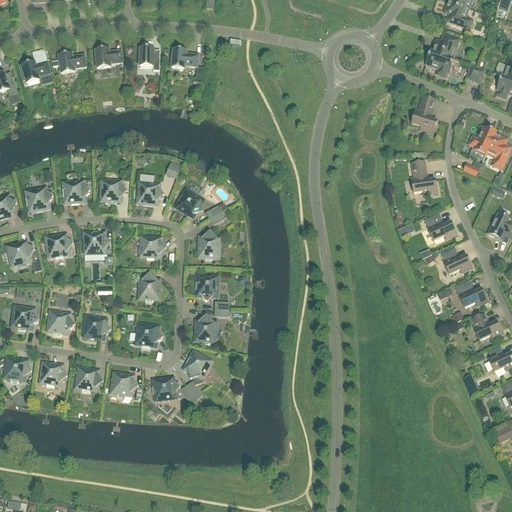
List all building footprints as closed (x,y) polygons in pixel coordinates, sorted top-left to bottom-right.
[(450,0),(449,3),(469,11),(473,0),(450,0)] [(449,3),(445,16),(450,18),(447,24),(470,32),(473,24),(465,21),(469,11),(449,3)] [(432,55),(431,54),(431,55),(461,65),(453,62),(459,44),(444,38),(442,45),(437,43),(432,55)] [(96,52),(97,70),(111,69),(111,66),(123,65),(122,53),(110,54),(109,51),(96,52)] [(154,51),(140,51),(140,69),(154,69),(154,73),(160,74),(160,62),(154,61),(154,51)] [(171,70),(185,72),(186,69),(198,70),(199,58),(187,57),(187,54),(173,52),(171,70)] [(439,72),(438,76),(446,79),(447,75),(449,76),(454,63),(461,66),(461,65),(431,55),(426,68),(439,72)] [(85,58),(73,59),(73,56),(59,58),(60,64),(53,65),(53,70),(60,69),(61,76),(75,74),(75,71),(87,69),(85,58)] [(511,83),(511,62),(510,62),(504,80),(494,77),(511,83)] [(39,79),(51,76),(48,65),(36,68),(35,65),(22,69),(27,86),(40,82),(39,79)] [(467,82),(474,84),(478,71),(471,69),(467,82)] [(485,74),(478,71),(474,84),(480,86),(485,74)] [(4,75),(0,76),(0,95),(7,93),(10,100),(19,97),(11,75),(5,78),(4,75)] [(498,99),(506,102),(508,97),(511,98),(511,83),(494,77),(502,80),(497,93),(499,94),(498,99)] [(416,113),(412,127),(421,130),(420,133),(433,137),(437,124),(430,122),(436,103),(423,100),(419,114),(416,113)] [(474,150),(473,152),(486,158),(482,165),(483,165),(496,137),(497,136),(484,130),(478,142),(475,141),(471,149),(474,150)] [(507,143),(496,137),(483,165),(487,157),(497,161),(493,168),(501,172),(511,150),(505,148),(507,143)] [(182,169),(172,165),(166,177),(177,182),(182,169)] [(412,182),(414,196),(423,195),(424,198),(437,196),(435,182),(428,183),(425,165),(412,167),(414,181),(412,182)] [(475,165),(473,170),(467,167),(464,174),(476,179),(479,173),(482,167),(475,165)] [(511,181),(507,179),(503,186),(511,190),(511,187),(511,181)] [(91,194),(85,189),(84,184),(63,185),(64,192),(62,192),(63,200),(64,200),(65,206),(86,205),(86,200),(91,194)] [(122,200),(128,194),(123,189),(123,184),(102,184),(101,205),(108,205),(108,206),(116,207),(116,205),(122,205),(122,200)] [(159,203),(165,198),(160,192),(160,187),(140,185),(139,192),(137,192),(136,199),(138,199),(137,206),(158,208),(159,203)] [(46,190),(26,194),(27,201),(25,201),(27,209),(28,208),(30,215),(50,211),(49,206),(54,200),(47,195),(46,190)] [(202,208),(204,203),(186,192),(183,198),(181,197),(177,204),(179,205),(175,210),(193,221),(196,217),(204,215),(202,208)] [(0,222),(15,218),(14,213),(17,207),(11,203),(9,198),(0,200),(0,222)] [(224,207),(207,216),(210,222),(222,216),(221,215),(227,212),(224,207)] [(213,228),(225,222),(222,216),(210,222),(213,228)] [(428,231),(434,244),(445,239),(446,243),(457,238),(451,225),(444,228),(439,217),(425,223),(429,231),(428,231)] [(511,223),(499,217),(488,237),(494,240),(495,239),(503,243),(505,239),(511,242),(511,240),(511,224),(511,223)] [(405,230),(399,233),(403,240),(408,237),(405,230)] [(99,235),(99,234),(91,234),(91,236),(84,236),(85,257),(106,256),(106,251),(111,246),(106,240),(105,235),(99,235)] [(213,261),(220,262),(221,241),(215,240),(210,235),(205,240),(200,240),(199,261),(205,261),(205,263),(213,263),(213,261)] [(68,242),(67,237),(46,240),(49,261),(56,260),(56,262),(63,261),(63,259),(70,258),(69,253),(74,247),(68,242)] [(162,246),(162,241),(141,240),(140,260),(147,261),(147,263),(154,263),(154,261),(161,262),(161,257),(167,251),(162,246)] [(29,249),(27,244),(7,249),(12,270),(19,268),(19,270),(26,268),(26,266),(33,264),(31,259),(35,253),(29,249)] [(443,264),(450,278),(460,273),(462,276),(472,271),(466,258),(460,262),(455,251),(442,257),(445,264),(443,264)] [(42,274),(40,265),(33,267),(35,275),(42,274)] [(140,282),(139,303),(146,303),(146,305),(153,305),(153,303),(160,303),(161,282),(156,282),(150,277),(145,282),(140,282)] [(213,300),(218,300),(219,279),(198,279),(198,285),(196,285),(196,293),(197,293),(197,300),(202,300),(207,305),(213,300)] [(459,298),(465,311),(476,306),(477,309),(488,305),(482,292),(475,295),(470,284),(456,290),(459,297),(459,298)] [(15,309),(12,330),(19,331),(18,333),(26,334),(26,332),(33,333),(33,328),(40,323),(35,317),(36,312),(15,309)] [(71,317),(50,314),(48,335),(54,336),(54,338),(61,339),(62,337),(68,338),(69,333),(75,328),(71,322),(71,317)] [(454,326),(457,325),(464,322),(461,315),(454,319),(455,321),(452,322),(454,326)] [(474,330),(480,344),(491,339),(492,342),(503,337),(497,324),(490,328),(485,316),(471,323),(474,330)] [(107,322),(87,319),(84,340),(90,341),(90,343),(97,344),(98,342),(104,343),(105,338),(111,333),(107,327),(107,322)] [(202,347),(209,347),(209,345),(216,345),(217,324),(212,324),(207,319),(201,324),(196,324),(195,345),(202,345),(202,347)] [(159,330),(139,327),(136,347),(142,348),(142,350),(149,351),(150,349),(156,350),(157,345),(163,341),(159,335),(159,330)] [(488,362),(494,375),(505,370),(507,374),(511,371),(511,357),(511,356),(505,359),(500,350),(489,355),(491,360),(488,362)] [(187,367),(184,373),(188,375),(191,383),(198,380),(202,383),(212,364),(194,354),(191,360),(189,359),(185,366),(187,367)] [(475,359),(477,364),(484,361),(482,356),(475,359)] [(19,383),(25,384),(26,379),(32,375),(28,368),(28,363),(8,361),(5,381),(11,382),(11,384),(18,385),(19,383)] [(54,388),(61,389),(62,384),(68,380),(63,374),(64,369),(43,366),(40,386),(47,387),(47,389),(54,390),(54,388)] [(82,394),(90,395),(90,393),(97,394),(97,389),(104,385),(99,379),(100,374),(79,371),(76,392),(83,392),(82,394)] [(118,399),(125,400),(125,398),(132,399),(133,394),(139,390),(134,384),(135,379),(114,376),(111,396),(118,397),(118,399)] [(156,404),(177,401),(176,396),(181,390),(175,386),(174,381),(153,383),(154,390),(152,390),(153,397),(155,397),(156,404)] [(505,397),(511,411),(511,410),(511,384),(502,390),(505,397)] [(202,399),(193,385),(187,389),(197,403),(202,399)] [(470,391),(469,392),(471,397),(473,397),(479,394),(477,388),(470,391)] [(181,393),(191,407),(194,412),(200,408),(197,403),(187,389),(181,393)] [(485,396),(487,401),(494,398),(492,393),(485,396)] [(500,446),(511,440),(511,432),(510,429),(495,436),(500,446)]
